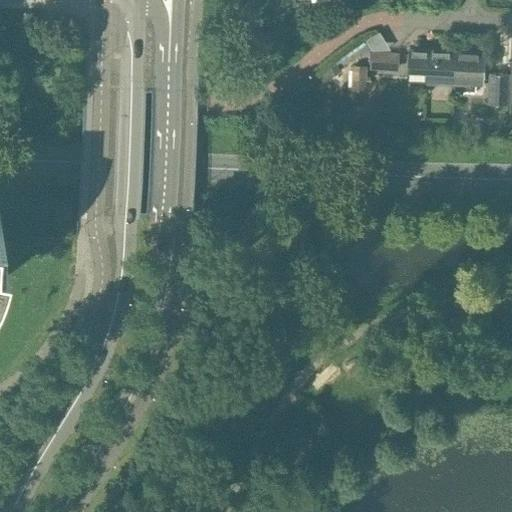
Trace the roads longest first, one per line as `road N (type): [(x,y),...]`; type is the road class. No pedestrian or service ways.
road 1 (tertiary): [(133,0),(119,307),(94,369),(10,511)]
road 2 (tertiary): [(53,511),(132,370),(164,273),(172,16)]
road 3 (tertiary): [(0,160),(511,181)]
